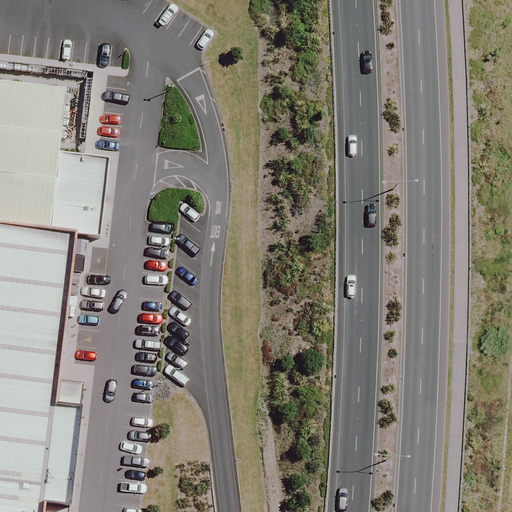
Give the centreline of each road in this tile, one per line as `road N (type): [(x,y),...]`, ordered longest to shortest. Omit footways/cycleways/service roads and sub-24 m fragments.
road 1 (primary): [(339,511),(358,224),(353,0)]
road 2 (primary): [(416,0),(422,112),(404,511)]
